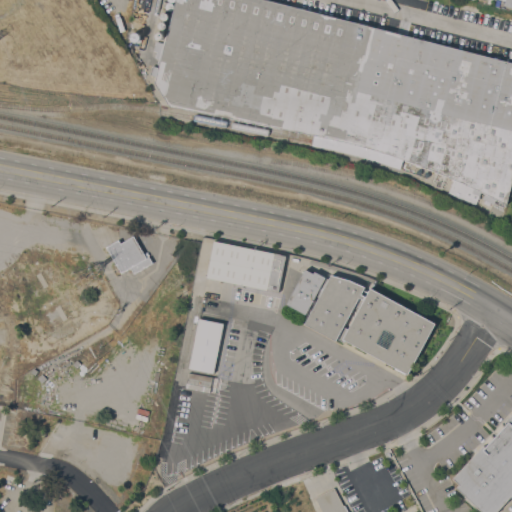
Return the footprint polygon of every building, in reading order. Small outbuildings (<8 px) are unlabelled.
[(511,180),(506,204),(496,199),(493,204),(490,203),(489,206),(483,203),(485,200),(482,198),(485,193),(481,192),(475,205),(448,192),(454,179),(421,165),(420,167),(415,165),(416,164),(403,159),(400,169),(371,160),(351,154),(330,149),(312,145),(314,135),(169,106),(155,83),(156,76),(150,75),(152,66),(159,67),(161,59),(155,58),(157,51),(153,50),(156,41),(165,43),(176,0),(270,0),(511,62),(511,180)] [(170,2),(172,3),(173,4),(173,5),(173,7),(173,8),(172,9),(171,10),(169,10),(168,10),(166,9),(166,8),(165,7),(165,5),(166,4),(167,3),(169,2),(170,2)] [(161,15),(161,14),(163,13),(164,12),(166,12),(167,13),(168,15),(169,16),(168,18),(167,19),(166,20),(164,20),(162,20),(161,18),(161,17),(161,15)] [(158,25),(159,24),(160,22),(161,21),(163,21),(164,22),(165,23),(166,24),(166,26),(165,27),(164,29),(163,29),(161,29),(160,28),(159,27),(158,25)] [(134,32),(136,32),(138,32),(139,34),(140,35),(140,38),(139,40),(137,41),(135,42),(133,41),(132,40),(131,39),(131,37),(131,36),(131,34),(132,33),(134,32)] [(426,177),(425,177),(423,174),(422,174),(421,175),(419,175),(417,174),(417,172),(416,171),(417,169),(419,168),(420,168),(422,169),(423,170),(423,173),(424,173),(424,172),(426,171),(427,171),(428,171),(429,172),(430,174),(430,176),(429,177),(428,177),(426,177)] [(134,274),(131,268),(121,273),(106,247),(119,239),(121,243),(133,235),(144,253),(147,251),(150,255),(149,256),(153,263),(134,274)] [(206,278),(214,241),(287,256),(287,260),(285,259),(278,292),(206,278)] [(305,314),(286,304),(305,269),(313,273),(314,271),(325,277),(305,314)] [(368,291),(370,288),(435,323),(408,374),(406,373),(405,374),(395,369),(395,368),(346,341),(344,344),(305,323),(331,274),(347,279),(368,291)] [(214,373),(189,368),(199,318),(224,323),(214,373)] [(186,383),(193,384),(194,380),(210,383),(211,376),(188,373),(186,383)] [(511,413),(511,494),(496,511),(482,511),(456,488),(459,484),(452,478),(511,413)] [(343,505),(346,504),(350,511),(322,511),(315,497),(334,487),(343,505)]
